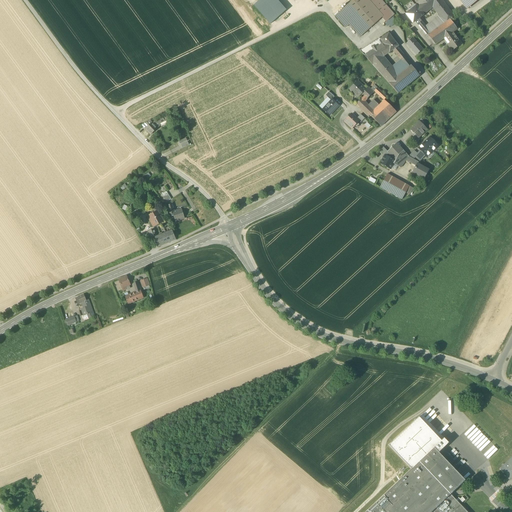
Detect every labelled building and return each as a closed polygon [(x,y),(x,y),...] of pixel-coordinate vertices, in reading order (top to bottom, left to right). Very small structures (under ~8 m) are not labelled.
[(273,0),(259,0),(255,4),(271,24),(284,13),(273,0)] [(349,25),(360,37),(382,18),(386,22),(394,15),(380,0),(352,0),(335,16),(345,28),(349,25)] [(454,17),(441,0),(423,0),(418,5),(416,6),(423,15),(432,8),(438,16),(444,24),(450,20),(454,17)] [(459,0),(466,9),(478,0),(459,0)] [(415,22),(419,26),(422,23),(419,19),(423,15),(416,6),(415,5),(409,10),(410,11),(406,14),(410,20),(411,19),(414,22),(415,22)] [(438,16),(427,25),(433,32),(444,24),(438,16)] [(387,23),(390,27),(396,22),(393,18),(387,23)] [(457,30),(450,20),(444,24),(433,32),(427,36),(435,45),(446,38),(453,33),(457,30)] [(422,30),(427,36),(433,32),(427,25),(422,30)] [(393,50),(397,56),(401,53),(397,47),(399,47),(389,33),(381,39),(380,40),(389,53),(393,50)] [(446,38),(448,41),(455,35),(453,33),(446,38)] [(447,45),(451,51),(461,44),(455,35),(448,41),(449,43),(447,45)] [(364,56),(373,65),(383,57),(389,53),(380,40),(381,39),(380,38),(375,41),(379,46),(364,56)] [(407,44),(416,55),(422,49),(413,38),(407,44)] [(360,51),(364,56),(379,46),(375,41),(360,51)] [(373,65),(389,84),(398,76),(393,69),(383,57),(373,65)] [(402,62),(407,68),(411,65),(404,57),(400,60),(402,62)] [(402,62),(393,69),(398,76),(407,68),(402,62)] [(419,76),(411,65),(407,68),(398,76),(389,84),(398,94),(419,76)] [(349,89),(358,98),(359,97),(360,96),(362,98),(365,95),(362,93),(365,90),(366,90),(369,87),(368,87),(365,89),(357,81),(349,89)] [(356,105),(359,107),(364,102),(374,92),(374,91),(373,90),(372,91),(370,89),(369,87),(366,90),(365,90),(362,93),(365,95),(362,98),(356,104),(356,105)] [(377,88),(374,91),(374,92),(384,100),(387,97),(377,88)] [(327,98),(330,100),(332,99),(334,97),(329,92),(325,96),(327,98)] [(319,106),(323,110),(329,103),(328,103),(330,100),(327,98),(319,106)] [(323,110),(329,116),(333,112),(339,105),(332,99),(330,100),(328,103),(329,103),(323,110)] [(368,105),(373,111),(379,105),(373,100),(368,105)] [(396,112),(384,100),(379,105),(373,111),(368,116),(368,117),(369,116),(370,115),(381,126),(396,112)] [(359,107),(362,110),(368,105),(364,102),(359,107)] [(368,105),(362,110),(368,116),(373,111),(368,105)] [(344,122),(352,129),(359,121),(356,119),(351,114),(344,122)] [(359,121),(360,123),(365,118),(360,114),(356,119),(359,121)] [(415,135),(418,138),(419,138),(422,135),(421,133),(423,131),(426,129),(420,122),(415,127),(415,126),(411,130),(415,135)] [(145,130),(151,135),(157,128),(155,125),(152,123),(150,126),(145,130)] [(412,138),(417,143),(420,140),(419,138),(418,138),(415,135),(412,138)] [(430,138),(424,143),(432,152),(438,146),(430,138)] [(388,152),(387,152),(395,161),(395,162),(394,164),(400,168),(401,168),(406,160),(409,157),(396,143),(388,152)] [(427,157),(432,152),(424,143),(420,146),(421,147),(420,149),(419,148),(418,148),(420,150),(425,155),(427,157)] [(379,151),(384,157),(385,156),(387,152),(388,152),(383,147),(379,151)] [(420,150),(417,153),(418,154),(415,157),(415,158),(419,161),(425,155),(420,150)] [(413,160),(415,158),(415,157),(418,154),(417,153),(414,151),(409,157),(413,160)] [(385,156),(395,162),(395,161),(387,152),(385,156)] [(387,167),(390,169),(394,164),(395,162),(385,156),(384,157),(380,163),(387,167)] [(412,172),(424,179),(429,171),(418,164),(418,163),(413,160),(409,157),(406,160),(416,166),(412,172)] [(380,188),(402,200),(406,193),(409,186),(387,174),(380,188)] [(163,197),(166,202),(171,199),(168,194),(163,197)] [(173,216),(175,222),(184,219),(181,209),(174,211),(172,204),(167,205),(170,217),(173,216)] [(147,216),(154,227),(163,222),(157,211),(147,216)] [(148,232),(151,238),(157,236),(154,229),(148,232)] [(154,238),(158,247),(176,240),(172,230),(154,238)] [(122,289),(123,291),(130,288),(129,286),(130,285),(127,276),(118,280),(122,289)] [(140,281),(143,288),(149,286),(147,279),(140,281)] [(125,297),(128,304),(139,299),(137,293),(136,293),(125,297)] [(81,303),(82,305),(84,304),(83,302),(86,301),(84,295),(75,299),(78,305),(81,303)] [(87,315),(89,318),(94,316),(91,306),(85,308),(81,309),(84,316),(87,315)] [(66,320),(68,325),(76,322),(74,317),(66,320)] [(473,325),(466,339),(495,353),(502,339),(473,325)] [(389,445),(412,469),(434,448),(439,453),(449,443),(444,438),(441,441),(419,417),(389,445)] [(476,423),(466,433),(485,452),(487,449),(488,450),(490,448),(490,447),(494,443),(476,423)] [(439,511),(436,508),(451,494),(465,481),(459,474),(456,471),(455,470),(452,466),(451,466),(448,463),(439,453),(434,448),(412,469),(366,511),(439,511)] [(511,479),(511,478),(511,457),(500,469),(511,479)] [(467,511),(451,494),(436,508),(439,511),(467,511)]
